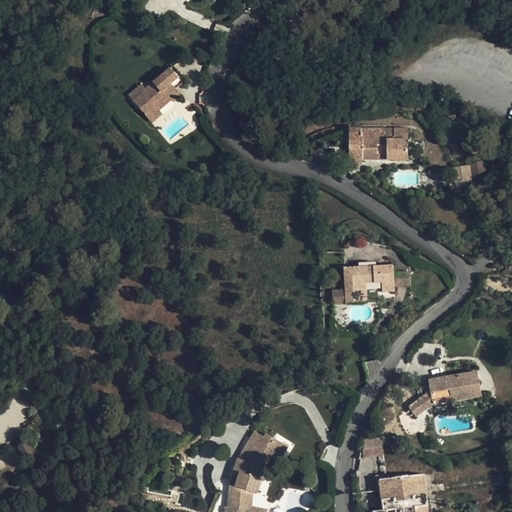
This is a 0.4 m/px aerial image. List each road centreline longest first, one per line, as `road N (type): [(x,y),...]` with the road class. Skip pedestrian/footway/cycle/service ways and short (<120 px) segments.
road 1 (residential): [(346,511),(344,444),(364,398),(399,347),(458,298),(464,283),(452,259),(340,183),(260,160),(229,131),(217,92),(228,50),(289,5)]
road 2 (unclassified): [(289,5),(315,79),(332,98),(369,95),(386,82),(435,72),(511,82)]
road 3 (unknown): [(344,444),(303,395),(275,396),(238,420),(221,461)]
